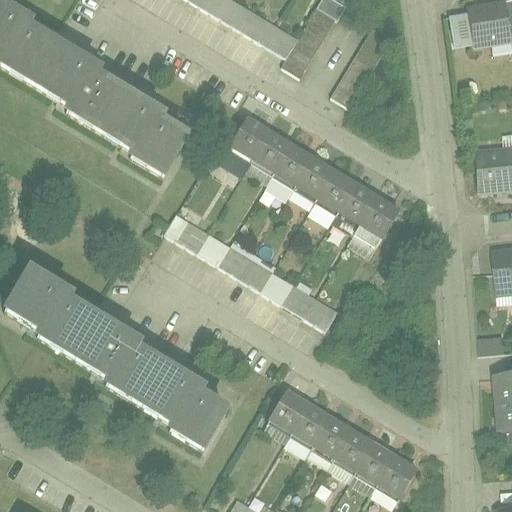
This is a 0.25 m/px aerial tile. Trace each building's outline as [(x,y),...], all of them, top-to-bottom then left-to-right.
[(227,0),(178,0),(286,60),(280,71),(301,82),(342,8),(327,0),(322,0),(300,40),(227,0)] [(511,47),(505,5),(462,12),(469,54),(511,47)] [(27,24),(0,9),(0,73),(49,102),(46,107),(106,141),(102,149),(152,178),(177,135),(153,121),(157,114),(90,76),(94,70),(23,30),(27,24)] [(331,102),(350,113),(383,52),(364,41),(331,102)] [(237,118),(214,156),(369,249),(392,211),(237,118)] [(511,155),(472,160),(477,203),(511,198),(511,155)] [(178,221),(166,241),(326,338),(338,318),(178,221)] [(511,298),(511,258),(494,259),(496,299),(511,298)] [(73,298),(23,269),(0,309),(0,313),(34,333),(31,338),(96,375),(93,381),(152,415),(148,423),(198,451),(223,409),(199,395),(203,388),(137,350),(141,344),(70,303),(73,298)] [(478,342),(478,358),(500,358),(500,342),(478,342)] [(511,380),(489,382),(494,439),(511,437),(511,380)] [(269,382),(248,418),(392,501),(413,464),(269,382)]
